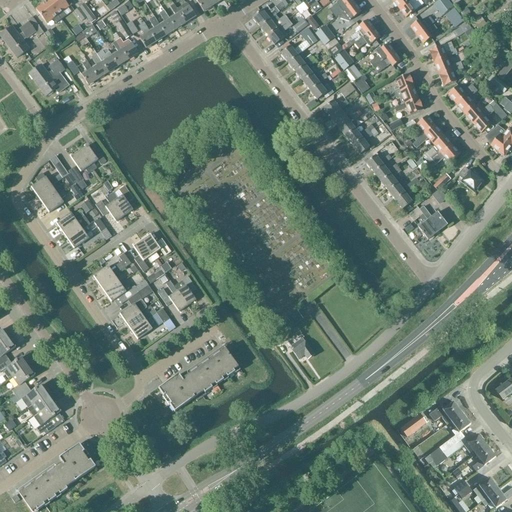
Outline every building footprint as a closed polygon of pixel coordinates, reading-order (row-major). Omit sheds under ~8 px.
[(63,0),(48,0),(47,2),(61,20),(66,17),(62,12),(69,7),(63,0)] [(204,12),(214,6),(209,0),(200,0),(197,2),(204,12)] [(307,0),(306,1),(303,4),(308,9),(310,8),(314,13),(321,9),(315,1),(316,0),(307,0)] [(351,0),(342,0),(330,9),(336,18),(338,17),(355,4),(351,0)] [(394,0),(393,1),(399,10),(412,0),(394,0)] [(423,5),(419,0),(412,0),(399,10),(406,18),(423,5)] [(439,0),(437,2),(445,14),(453,8),(447,0),(439,0)] [(56,24),(61,20),(47,2),(36,10),(47,24),(53,20),(56,24)] [(196,17),(187,3),(177,9),(186,23),(196,17)] [(355,4),(338,17),(340,19),(349,22),(353,18),(353,19),(361,13),(355,4)] [(95,19),(84,5),(79,8),(90,23),(95,19)] [(129,12),(124,5),(117,10),(121,17),(129,12)] [(176,30),(186,23),(177,9),(173,5),(170,7),(176,16),(170,20),(176,30)] [(266,15),(262,10),(252,18),(260,27),(275,15),(279,12),(275,7),(266,15)] [(79,8),(74,12),(81,22),(86,18),(79,8)] [(166,36),(176,30),(170,20),(164,11),(159,14),(165,23),(160,26),(166,36)] [(279,20),(275,15),(260,27),(267,37),(285,22),(288,20),(285,15),(279,20)] [(156,43),(166,36),(160,26),(154,17),(149,21),(154,30),(150,33),(156,43)] [(32,18),(26,22),(28,23),(34,30),(39,26),(32,18)] [(415,33),(417,36),(430,26),(434,23),(430,18),(421,25),(418,21),(410,28),(415,33)] [(293,25),(288,20),(267,37),(274,46),(284,38),(287,35),(284,32),(293,25)] [(303,20),(293,28),(298,34),(307,26),(303,20)] [(122,21),(116,25),(125,40),(131,36),(122,21)] [(357,34),(351,38),(352,40),(352,39),(355,43),(357,42),(361,38),(374,29),(368,21),(360,27),(362,29),(357,34)] [(484,22),(477,27),(482,34),(489,28),(484,22)] [(34,30),(28,23),(20,29),(22,33),(18,36),(12,27),(0,36),(17,59),(29,49),(23,41),(26,38),(27,39),(35,32),(34,30)] [(156,43),(150,33),(144,24),(139,28),(144,36),(140,39),(146,49),(147,48),(156,43)] [(92,26),(88,29),(92,36),(97,33),(92,26)] [(324,47),(335,39),(325,26),(315,34),(324,47)] [(430,26),(417,36),(423,45),(431,38),(429,36),(435,31),(432,28),(431,29),(430,26)] [(78,27),(72,32),(76,37),(82,32),(78,27)] [(355,43),(353,44),(358,50),(361,48),(367,44),(369,46),(373,43),(381,37),(374,29),(361,38),(357,42),(355,43)] [(61,45),(50,31),(45,34),(56,49),(61,45)] [(83,33),(75,39),(79,44),(86,38),(83,33)] [(352,40),(346,45),(349,48),(353,44),(355,43),(352,39),(352,40)] [(138,54),(132,44),(128,41),(123,44),(120,40),(116,42),(128,61),(138,54)] [(298,56),(310,47),(306,41),(293,51),(290,47),(281,54),(288,63),(298,56)] [(118,67),(128,61),(116,42),(113,44),(118,53),(112,57),(118,67)] [(433,63),(434,63),(444,59),(447,58),(457,54),(455,50),(454,50),(451,42),(429,52),(433,63)] [(374,69),(375,68),(394,53),(388,44),(376,53),(379,56),(369,63),(374,69)] [(339,45),(329,53),(333,58),(343,51),(339,45)] [(108,73),(118,67),(112,57),(109,53),(105,56),(103,52),(97,55),(100,60),(108,73)] [(393,68),(401,61),(394,53),(375,68),(374,69),(378,74),(390,64),(393,68)] [(343,72),(344,73),(349,69),(352,67),(341,54),(334,59),(341,67),(340,68),(343,72)] [(100,60),(97,55),(91,58),(97,67),(92,70),(99,80),(108,73),(100,60)] [(288,63),(295,73),(305,65),(298,56),(288,63)] [(438,72),(439,75),(452,70),(461,66),(460,63),(451,67),(447,58),(444,59),(434,63),(438,72)] [(65,70),(57,61),(49,67),(52,71),(48,74),(41,65),(29,75),(46,97),(56,89),(58,93),(68,86),(60,74),(65,70)] [(82,76),(88,86),(99,80),(92,70),(87,62),(82,65),(87,73),(82,76)] [(305,65),(295,73),(303,82),(312,74),(316,71),(314,67),(309,71),(305,65)] [(349,69),(344,73),(352,84),(362,77),(354,66),(352,67),(349,69)] [(452,70),(439,75),(440,76),(439,76),(444,87),(457,82),(454,75),(464,71),(461,66),(452,70)] [(303,82),(310,91),(319,84),(312,74),(303,82)] [(388,92),(389,96),(400,91),(413,87),(413,86),(409,75),(396,80),(399,87),(388,92)] [(364,76),(354,84),(356,88),(367,80),(364,76)] [(503,93),(508,88),(495,78),(491,83),(496,88),(493,91),(497,94),(500,91),(503,93)] [(319,84),(310,91),(317,101),(323,96),(326,100),(333,94),(327,86),(323,89),(319,84)] [(452,100),(456,104),(466,96),(474,88),(472,85),(463,92),(458,86),(448,95),(449,96),(448,97),(452,101),(452,100)] [(405,103),(405,104),(418,99),(413,87),(400,91),(389,96),(391,100),(398,97),(401,105),(405,103)] [(463,112),(464,114),(475,106),(469,99),(477,92),(474,88),(466,96),(456,104),(459,108),(458,108),(462,113),(463,112)] [(372,93),(365,97),(370,105),(377,101),(372,93)] [(418,99),(405,104),(395,109),(396,113),(407,109),(410,116),(423,111),(419,100),(418,100),(418,99)] [(511,105),(505,100),(500,106),(504,109),(503,110),(509,115),(511,113),(511,114),(511,105)] [(340,111),(333,101),(323,109),(331,118),(340,111)] [(470,120),(473,124),(483,116),(491,109),(489,105),(481,113),(475,106),(464,114),(466,116),(465,117),(469,121),(470,120)] [(483,116),(473,124),(476,128),(475,129),(479,133),(480,132),(481,134),(491,125),(486,119),(494,112),(491,109),(483,116)] [(331,118),(338,127),(347,120),(340,111),(331,118)] [(428,118),(427,117),(417,125),(422,131),(413,139),(416,142),(435,126),(431,122),(432,121),(429,117),(428,118)] [(338,127),(343,133),(345,137),(355,129),(347,120),(338,127)] [(401,120),(391,126),(394,131),(404,125),(401,120)] [(438,130),(435,126),(416,142),(412,145),(416,149),(429,139),(433,144),(443,136),(441,134),(442,133),(438,129),(438,130)] [(500,137),(511,147),(511,146),(511,130),(509,128),(506,132),(498,126),(494,130),(500,137)] [(345,137),(352,146),(362,139),(355,129),(345,137)] [(490,146),(504,157),(511,147),(500,137),(494,130),(485,137),(491,145),(490,146)] [(445,138),(443,136),(433,144),(439,152),(437,154),(434,150),(428,155),(433,161),(451,146),(449,142),(446,137),(445,138)] [(352,146),(360,155),(369,148),(371,151),(374,148),(369,142),(366,144),(362,139),(352,146)] [(98,161),(101,166),(106,162),(99,152),(95,156),(88,146),(79,152),(93,172),(97,169),(93,164),(98,161)] [(455,150),(451,146),(433,161),(436,165),(444,157),(450,164),(460,155),(459,154),(459,153),(456,149),(455,150)] [(408,149),(405,151),(408,155),(414,150),(411,147),(408,149)] [(85,170),(89,175),(93,172),(79,152),(70,158),(81,173),(85,170)] [(366,163),(373,173),(383,166),(375,156),(366,163)] [(425,162),(418,168),(422,172),(429,167),(425,162)] [(55,169),(63,179),(64,178),(68,175),(61,165),(55,169)] [(373,173),(376,176),(381,182),(390,175),(383,166),(373,173)] [(78,185),(84,181),(74,168),(69,172),(70,174),(76,182),(78,185)] [(465,169),(459,177),(463,180),(461,183),(474,193),(475,191),(477,191),(479,188),(479,186),(483,182),(476,177),(477,175),(471,171),(470,172),(465,169)] [(31,188),(37,197),(52,186),(63,179),(60,175),(49,183),(43,174),(35,179),(38,183),(31,188)] [(68,175),(64,178),(70,186),(76,182),(70,174),(68,175)] [(381,182),(388,191),(397,184),(390,175),(381,182)] [(108,193),(113,190),(107,182),(103,185),(108,193)] [(388,191),(395,201),(404,193),(397,184),(388,191)] [(37,197),(43,205),(58,195),(62,191),(60,188),(55,191),(52,186),(37,197)] [(133,200),(125,187),(119,190),(123,196),(118,199),(114,193),(110,196),(124,217),(133,211),(128,203),(133,200)] [(432,195),(439,205),(447,198),(440,189),(432,195)] [(58,195),(43,205),(49,214),(64,204),(61,200),(66,196),(62,191),(58,195)] [(76,202),(83,197),(80,192),(73,197),(76,202)] [(395,201),(402,210),(412,203),(404,193),(395,201)] [(109,213),(116,223),(124,217),(110,196),(105,199),(110,205),(106,208),(101,202),(95,206),(103,217),(109,213)] [(81,208),(85,214),(93,209),(89,202),(81,208)] [(423,207),(419,210),(437,233),(447,226),(438,213),(432,218),(423,207)] [(423,215),(428,221),(418,228),(428,241),(437,233),(419,210),(418,208),(408,215),(414,222),(423,215)] [(93,218),(98,215),(95,210),(90,213),(93,218)] [(77,222),(84,217),(81,213),(74,218),(71,214),(56,224),(62,233),(77,222)] [(77,222),(62,233),(68,241),(83,230),(90,225),(84,217),(77,222)] [(94,223),(101,233),(106,229),(99,219),(94,223)] [(86,235),(83,230),(68,241),(74,250),(89,239),(94,236),(91,232),(86,235)] [(142,241),(155,261),(159,258),(156,253),(160,250),(165,257),(171,253),(162,239),(156,243),(150,235),(142,241)] [(151,264),(155,261),(142,241),(133,247),(139,256),(134,260),(143,273),(149,269),(143,262),(148,259),(151,264)] [(131,264),(124,255),(119,258),(126,268),(131,264)] [(126,268),(122,262),(110,270),(108,267),(94,277),(100,286),(114,276),(119,272),(126,268)] [(167,264),(161,268),(165,274),(171,270),(167,264)] [(182,264),(177,268),(181,273),(186,270),(182,264)] [(120,284),(114,276),(100,286),(105,294),(120,284)] [(151,276),(147,279),(151,284),(155,281),(151,276)] [(164,277),(160,280),(163,285),(168,282),(164,277)] [(187,307),(196,301),(191,294),(197,290),(187,277),(182,281),(182,282),(174,288),(180,296),(187,307)] [(145,281),(135,288),(138,293),(148,286),(145,281)] [(166,285),(173,295),(169,298),(163,290),(158,294),(167,307),(172,304),(179,313),(187,307),(174,288),(170,282),(166,285)] [(111,303),(126,293),(131,289),(128,285),(123,289),(120,284),(105,294),(111,303)] [(143,300),(153,293),(148,286),(139,293),(143,300)] [(141,301),(141,300),(120,315),(126,324),(141,313),(140,313),(147,309),(146,308),(147,308),(142,301),(141,301)] [(163,310),(157,314),(164,324),(170,320),(163,310)] [(292,326),(303,319),(297,311),(286,318),(292,326)] [(126,324),(132,332),(146,322),(146,321),(151,318),(148,314),(144,318),(141,313),(126,324)] [(146,321),(146,322),(132,332),(138,340),(152,330),(150,326),(154,323),(151,318),(146,321)] [(0,331),(0,345),(9,338),(3,329),(0,331)] [(16,348),(9,338),(0,345),(0,365),(7,361),(4,356),(16,348)] [(290,347),(293,351),(298,360),(305,355),(307,360),(314,355),(303,339),(290,347)] [(195,399),(197,402),(206,395),(205,394),(212,389),(211,387),(215,384),(216,386),(224,381),(223,379),(227,376),(228,378),(235,373),(234,371),(238,368),(225,349),(182,380),(179,375),(158,389),(164,397),(165,396),(171,404),(170,405),(175,413),(195,399)] [(9,380),(13,378),(29,366),(23,357),(10,366),(7,361),(0,365),(0,373),(3,371),(9,380)] [(35,375),(29,366),(13,378),(19,387),(12,391),(16,396),(26,389),(23,384),(35,375)] [(511,382),(510,380),(495,391),(502,400),(511,392),(511,382)] [(26,389),(16,396),(19,401),(22,400),(28,408),(48,394),(42,385),(30,394),(26,389)] [(28,408),(34,417),(55,403),(57,402),(50,392),(48,394),(28,408)] [(440,407),(429,415),(433,421),(435,421),(441,417),(447,425),(451,422),(462,414),(453,402),(443,410),(440,407)] [(34,417),(40,426),(36,429),(39,434),(43,432),(46,435),(54,429),(49,421),(61,412),(55,403),(34,417)] [(406,437),(425,422),(419,414),(400,429),(406,437)] [(451,422),(455,428),(451,431),(455,437),(471,425),(462,414),(451,422)] [(12,429),(16,427),(12,420),(8,423),(12,429)] [(9,432),(12,429),(8,423),(4,425),(9,432)] [(478,435),(467,444),(475,455),(487,446),(478,435)] [(38,511),(45,506),(44,504),(48,501),(49,503),(56,498),(55,496),(59,493),(60,495),(67,490),(68,492),(78,485),(76,482),(96,468),(91,461),(89,462),(83,453),(85,452),(79,445),(59,459),(62,464),(19,494),(31,511),(32,511),(37,509),(38,511)] [(495,457),(487,446),(475,455),(480,461),(472,467),(476,472),(484,466),(495,457)] [(433,461),(443,454),(438,448),(429,456),(433,461)] [(447,459),(443,454),(433,461),(437,467),(447,459)] [(424,459),(428,465),(430,464),(434,469),(437,467),(433,461),(429,456),(424,459)] [(473,491),(481,503),(487,498),(498,489),(490,478),(473,491)] [(458,494),(468,487),(464,481),(454,489),(458,494)] [(472,492),(468,487),(458,494),(462,499),(472,492)] [(487,498),(481,503),(485,507),(491,503),(496,509),(511,496),(511,487),(503,495),(498,489),(487,498)] [(20,501),(16,496),(12,499),(15,504),(20,501)] [(451,502),(450,503),(457,511),(463,511),(454,500),(451,502)]
